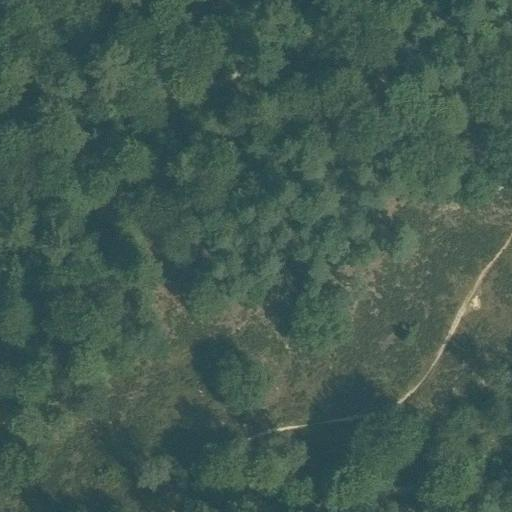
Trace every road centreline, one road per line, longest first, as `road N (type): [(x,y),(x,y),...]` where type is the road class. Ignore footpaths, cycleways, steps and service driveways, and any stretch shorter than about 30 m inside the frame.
road 1 (track): [(511,237),(419,391),(375,418),(258,435),(229,451),(223,475),(237,511)]
road 2 (track): [(0,283),(54,214),(161,118),(339,16)]
road 3 (track): [(339,16),(433,28),(511,24)]
road 4 (track): [(348,511),(381,495),(460,497),(511,478)]
